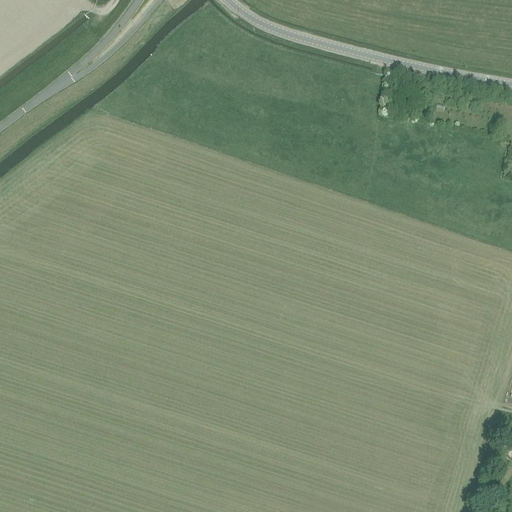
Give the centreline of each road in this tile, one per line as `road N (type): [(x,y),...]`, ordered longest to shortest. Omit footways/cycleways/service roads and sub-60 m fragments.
road 1 (tertiary): [(511,84),(279,32),(226,0)]
road 2 (unclassified): [(42,97),(119,45),(159,0)]
road 3 (unclassified): [(42,97),(137,0)]
